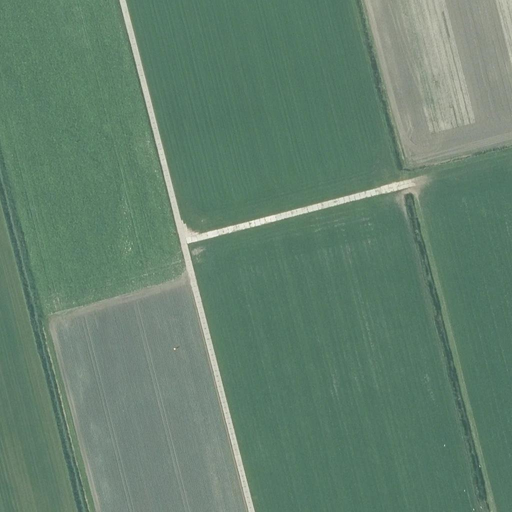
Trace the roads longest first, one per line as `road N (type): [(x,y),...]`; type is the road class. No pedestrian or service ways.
road 1 (track): [(184,241),(253,511)]
road 2 (track): [(184,241),(122,0)]
road 3 (track): [(421,182),(184,241)]
